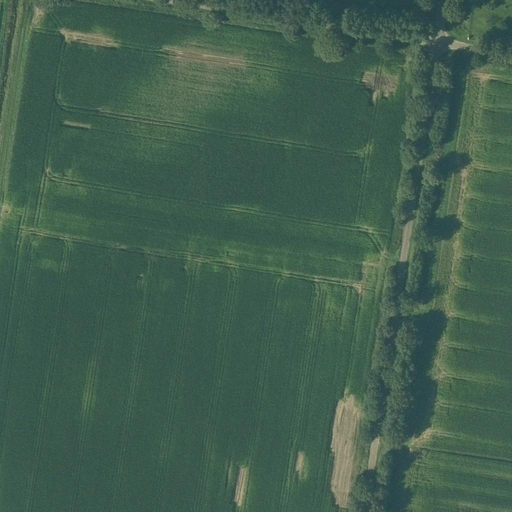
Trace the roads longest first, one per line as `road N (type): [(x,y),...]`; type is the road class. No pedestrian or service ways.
road 1 (unclassified): [(435,41),(363,511)]
road 2 (unclassified): [(167,0),(435,41)]
